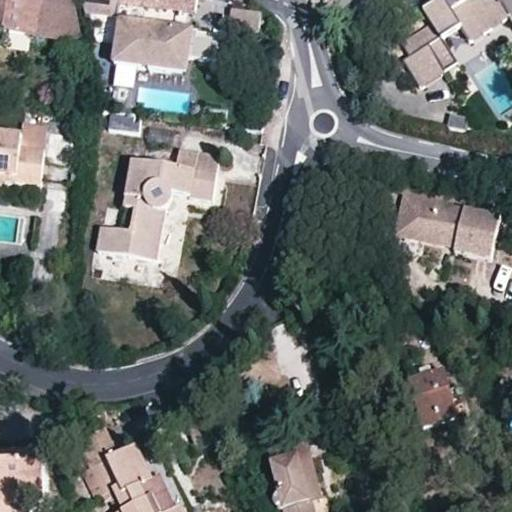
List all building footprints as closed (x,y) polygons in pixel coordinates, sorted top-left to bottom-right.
[(68,0),(0,0),(0,34),(31,38),(78,43),(68,0)] [(80,0),(80,8),(81,11),(83,12),(84,19),(116,22),(116,21),(117,7),(193,15),(195,0),(80,0)] [(432,0),(434,3),(421,11),(430,25),(399,44),(408,57),(401,62),(418,89),(444,73),(427,47),(438,39),(457,28),(467,43),(507,18),(511,25),(511,0),(485,0),(482,2),(480,0),(432,0)] [(262,17),(232,13),(230,36),(259,40),(262,17)] [(192,35),(120,27),(116,70),(141,73),(142,68),(150,69),(150,74),(171,76),(172,73),(173,73),(174,74),(176,73),(178,73),(180,72),(181,71),(183,70),(184,68),(185,67),(185,65),(186,63),(186,62),(188,62),(192,35)] [(31,38),(0,34),(0,44),(30,48),(31,38)] [(438,39),(427,47),(444,73),(455,66),(438,39)] [(187,77),(188,62),(186,62),(186,63),(185,65),(185,67),(184,68),(183,70),(181,71),(180,72),(178,73),(176,73),(174,74),(173,73),(172,73),(171,76),(187,78),(187,77)] [(44,153),(47,127),(24,124),(22,139),(21,150),(44,153)] [(0,185),(41,190),(44,153),(21,150),(22,139),(0,136),(0,185)] [(212,203),(218,158),(180,152),(177,169),(132,163),(125,210),(134,211),(130,234),(101,230),(98,254),(156,263),(164,215),(168,212),(172,207),(174,201),(174,198),(212,203)] [(410,240),(418,203),(408,201),(400,238),(410,240)] [(501,222),(418,203),(410,240),(448,249),(449,244),(457,246),(456,251),(456,254),(492,262),(501,222)] [(457,423),(445,377),(412,384),(423,430),(457,423)] [(215,413),(196,420),(205,443),(223,436),(215,413)] [(81,442),(93,469),(121,456),(109,430),(81,442)] [(223,436),(205,443),(208,452),(226,446),(223,436)] [(322,503),(307,440),(269,449),(280,494),(277,495),(273,498),(272,504),(275,509),(279,511),(280,511),(315,511),(314,505),(322,503)] [(175,510),(159,478),(152,480),(136,449),(121,456),(93,469),(85,473),(97,500),(114,492),(123,511),(183,511),(181,507),(175,510)] [(43,504),(39,454),(0,457),(0,511),(29,511),(29,504),(43,504)]
